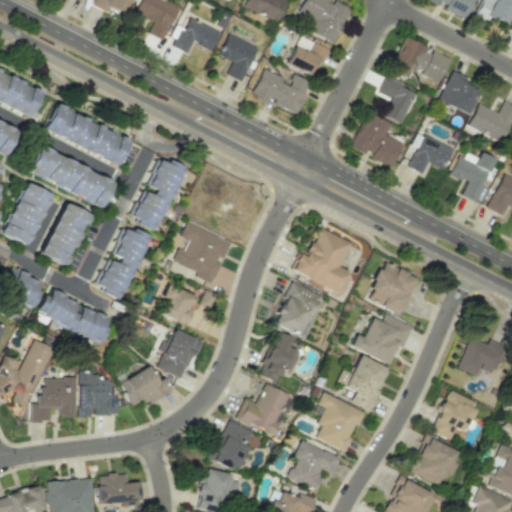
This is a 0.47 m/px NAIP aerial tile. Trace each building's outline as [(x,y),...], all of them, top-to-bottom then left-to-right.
[(175,4),(165,0),(135,0),(131,12),(150,20),(145,34),(161,40),(175,4)] [(331,42),(345,8),(325,0),(299,0),(294,15),(305,20),(301,30),(331,42)] [(511,2),(511,0),(479,0),(472,15),(484,21),(486,16),(503,23),(511,2)] [(171,47),(185,53),(189,43),(208,51),(217,30),(184,17),(171,47)] [(223,74),(239,81),(254,47),(225,33),(215,55),(229,61),(223,74)] [(283,65),(307,74),(312,61),(320,64),(326,48),(294,36),(283,65)] [(447,57),(430,50),(402,38),(388,69),(406,77),(410,69),(436,81),(447,57)] [(294,113),(307,81),(291,74),(288,81),(259,69),(249,94),(294,113)] [(36,89),(0,73),(0,106),(23,117),(36,89)] [(464,114),(477,86),(448,73),(435,100),(464,114)] [(398,124),(413,91),(382,77),(376,90),(390,97),(381,116),(398,124)] [(464,125),(499,142),(511,113),(511,106),(499,100),(494,112),(475,103),(464,125)] [(111,164),(123,138),(48,104),(36,130),(111,164)] [(389,165),(399,142),(383,135),(388,123),(363,112),(348,148),(389,165)] [(0,154),(11,127),(0,122),(0,154)] [(424,162),(439,169),(449,148),(419,134),(404,167),(419,174),(424,162)] [(108,179),(33,146),(21,173),(96,206),(108,179)] [(447,174),(463,180),(458,195),(474,201),(482,179),(488,181),(493,168),(488,166),(491,158),(475,152),(473,158),(455,151),(447,174)] [(150,231),(182,168),(165,159),(163,163),(155,159),(142,184),(150,188),(147,194),(139,190),(125,218),(150,231)] [(511,207),(511,179),(499,173),(482,208),(497,214),(502,203),(511,207)] [(0,235),(21,245),(45,194),(18,181),(0,220),(0,235)] [(84,213),(57,201),(34,254),(61,266),(84,213)] [(227,241),(183,222),(177,236),(184,239),(179,249),(172,246),(163,266),(176,272),(179,266),(190,271),(189,274),(208,283),(218,260),(219,260),(227,241)] [(143,234),(129,228),(128,231),(118,227),(107,257),(103,255),(91,288),(118,299),(143,234)] [(346,242),(313,227),(302,251),(296,248),(286,270),(337,294),(347,273),(335,267),(346,242)] [(363,300),(398,313),(412,275),(377,262),(363,300)] [(0,293),(25,308),(39,284),(8,265),(0,279),(0,293)] [(318,295),(288,281),(268,322),(298,337),(318,295)] [(183,325),(190,310),(184,308),(190,296),(165,284),(153,311),(183,325)] [(95,343),(106,318),(77,305),(73,314),(68,311),(73,301),(47,289),(44,296),(40,294),(31,313),(95,343)] [(211,292),(200,290),(196,305),(208,308),(211,292)] [(359,337),(351,333),(345,346),(384,363),(392,344),(399,347),(409,325),(381,313),(377,321),(368,317),(359,337)] [(180,379),(195,339),(167,329),(158,351),(159,351),(152,368),(180,379)] [(473,375),(476,367),(492,373),(503,343),(486,337),(484,343),(464,337),(453,368),(473,375)] [(18,363),(0,355),(0,390),(9,395),(7,401),(21,407),(48,348),(28,339),(18,363)] [(368,410),(376,389),(374,388),(383,367),(354,355),(346,373),(338,369),(332,382),(351,390),(346,401),(368,410)] [(126,405),(140,397),(144,404),(167,392),(159,377),(153,381),(145,366),(114,382),(126,405)] [(115,414),(115,396),(107,396),(107,378),(94,379),(94,371),(73,372),(74,416),(88,416),(88,415),(115,414)] [(71,417),(71,378),(31,378),(31,420),(46,421),(46,409),(56,409),(56,417),(71,417)] [(270,435),(288,396),(260,383),(252,402),(240,397),(231,418),(270,435)] [(427,430),(447,439),(452,428),(460,432),(473,402),(444,390),(427,430)] [(360,411),(318,392),(313,403),(321,406),(313,423),(317,425),(311,437),(340,451),(352,425),(354,426),(360,411)] [(511,418),(507,419),(497,426),(508,440),(511,437),(511,418)] [(251,433),(223,419),(204,458),(232,472),(251,433)] [(405,474),(437,484),(440,473),(445,474),(453,447),(420,437),(413,459),(409,458),(405,474)] [(334,456),(296,439),(289,457),(291,458),(283,477),(310,490),(319,470),(327,473),(334,456)] [(511,496),(511,451),(497,446),(493,457),(500,460),(497,468),(488,465),(480,485),(511,496)] [(190,508),(210,511),(213,498),(230,502),(235,481),(227,480),(228,474),(198,468),(190,508)] [(135,481),(122,482),(122,473),(93,475),(95,503),(118,501),(119,506),(137,504),(135,481)] [(44,511),(89,511),(87,478),(43,481),(44,511)] [(424,511),(432,493),(394,478),(380,511),(424,511)] [(34,511),(40,510),(33,485),(0,494),(0,511),(34,511)] [(504,511),(510,500),(475,487),(468,502),(470,503),(466,511),(504,511)] [(306,511),(310,498),(294,493),(293,497),(272,491),(265,511),(306,511)]
